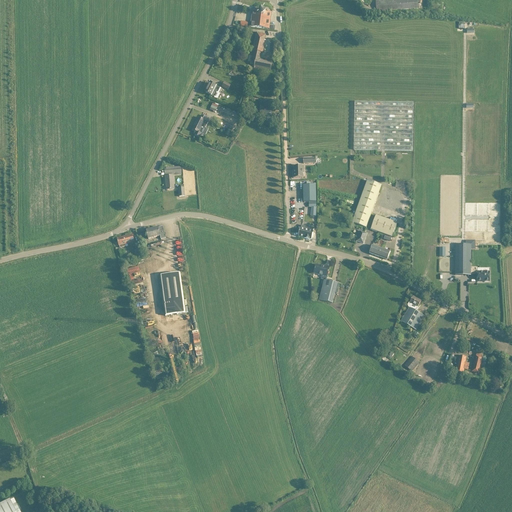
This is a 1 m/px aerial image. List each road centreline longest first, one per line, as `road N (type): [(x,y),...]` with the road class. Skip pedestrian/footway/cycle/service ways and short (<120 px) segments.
road 1 (unclassified): [(123,228),(234,0)]
road 2 (unclassified): [(511,335),(378,266),(288,241)]
road 3 (unclassified): [(288,241),(274,1)]
road 4 (unclassified): [(288,241),(200,215),(123,228)]
road 5 (unclassified): [(0,260),(123,228)]
